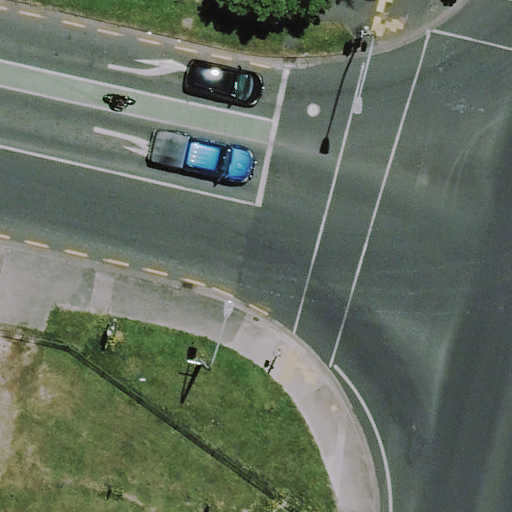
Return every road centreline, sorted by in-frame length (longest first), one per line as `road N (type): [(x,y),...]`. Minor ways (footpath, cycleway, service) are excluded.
road 1 (secondary): [(511,270),(0,147)]
road 2 (trunk): [(482,511),(511,394)]
